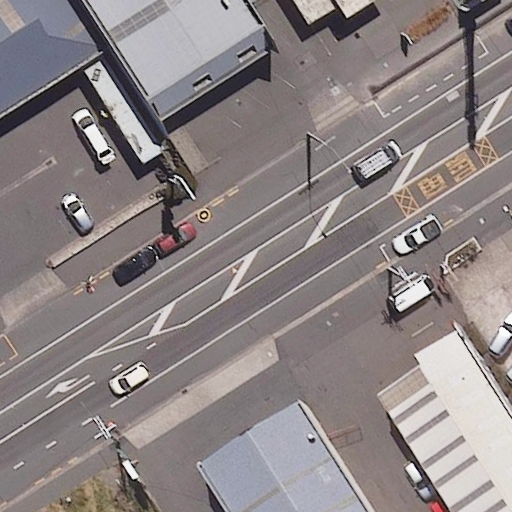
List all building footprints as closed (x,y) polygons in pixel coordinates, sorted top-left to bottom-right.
[(67,0),(0,0),(0,109),(55,76),(118,176),(161,149),(67,0)] [(239,0),(72,0),(149,118),(267,42),(239,0)] [(289,0),(303,21),(331,3),(339,16),(364,0),(289,0)] [(511,511),(511,412),(466,341),(426,367),(431,374),(383,405),(450,511),(511,511)] [(373,511),(309,409),(205,474),(229,511),(373,511)]
